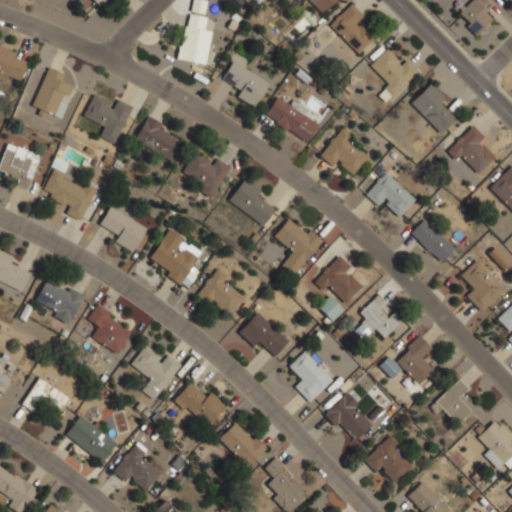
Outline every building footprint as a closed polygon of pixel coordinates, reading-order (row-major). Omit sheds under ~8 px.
[(203,28),(207,0),(187,0),(177,58),(204,63),(210,30),(203,28)] [(308,0),(321,13),(334,0),(308,0)] [(491,5),(486,0),(468,0),(454,14),(474,35),(491,19),(484,11),(491,5)] [(327,24),(357,53),(372,38),(356,23),(363,15),(350,2),(327,24)] [(0,79),(6,82),(8,75),(19,79),(27,56),(0,45),(0,79)] [(368,66),(387,84),(377,95),(386,103),(416,72),(388,45),(368,66)] [(254,106),(268,83),(231,60),(217,82),(254,106)] [(64,73),(46,66),(30,105),(59,117),(71,88),(60,84),(64,73)] [(446,110),(451,105),(428,82),(408,102),(439,133),(454,118),(446,110)] [(276,93),(262,116),(304,143),(319,120),(276,93)] [(113,142),(130,106),(113,98),(110,103),(91,94),(81,115),(100,124),(96,134),(113,142)] [(178,140),(168,135),(171,129),(146,115),(131,140),(167,160),(178,140)] [(447,147),(474,175),(497,152),(470,124),(447,147)] [(318,150),(345,178),(370,155),(343,127),(318,150)] [(0,177),(25,186),(34,158),(3,148),(0,157),(0,177)] [(229,166),(213,157),(209,163),(192,153),(179,175),(211,195),(229,166)] [(62,212),(81,220),(94,188),(62,175),(68,162),(53,156),(40,190),(66,201),(62,212)] [(511,165),(510,163),(487,187),(511,212),(511,165)] [(384,202),(399,215),(415,198),(383,170),(363,193),(379,207),(384,202)] [(261,189),(241,176),(226,201),(262,224),(273,208),(256,197),(261,189)] [(131,251),(146,227),(108,205),(99,221),(117,232),(112,240),(131,251)] [(272,236),(290,248),(279,265),(295,276),(321,238),(287,215),(272,236)] [(438,262),(453,247),(423,217),(408,232),(438,262)] [(179,284),(203,250),(168,226),(144,260),(179,284)] [(488,251),(501,269),(508,264),(495,246),(488,251)] [(0,282),(21,290),(30,264),(0,252),(0,282)] [(312,280),(327,295),(316,307),(331,320),(344,306),(342,305),(364,281),(335,255),(312,280)] [(459,274),(473,289),(465,296),(479,311),(504,287),(476,258),(459,274)] [(195,291),(224,317),(244,295),(216,269),(195,291)] [(31,305),(69,322),(82,293),(44,276),(31,305)] [(401,319),(376,294),(354,315),(380,341),(401,319)] [(511,300),(496,316),(510,330),(504,337),(511,344),(511,300)] [(88,336),(115,353),(132,328),(95,304),(84,320),(94,326),(88,336)] [(236,332),(254,348),(259,343),(274,356),(289,340),(255,310),(236,332)] [(433,350),(418,334),(392,359),(409,376),(401,383),(409,391),(434,367),(425,357),(433,350)] [(159,358),(141,345),(127,365),(145,378),(138,388),(154,400),(180,364),(163,353),(159,358)] [(300,378),(292,386),(308,402),(333,377),(304,348),(287,365),(300,378)] [(400,369),(388,356),(378,364),(390,378),(400,369)] [(0,391),(2,392),(10,375),(1,371),(5,361),(0,358),(0,391)] [(20,404),(35,413),(41,404),(58,414),(69,396),(37,376),(20,404)] [(172,398),(200,426),(221,406),(193,377),(172,398)] [(465,388),(458,379),(432,401),(453,425),(472,409),(458,393),(465,388)] [(323,412),(350,442),(372,422),(345,392),(323,412)] [(115,442),(78,414),(63,434),(100,462),(115,442)] [(511,432),(497,416),(476,435),(486,447),(480,452),(494,468),(501,462),(507,468),(511,463),(511,432)] [(216,438),(244,467),(265,448),(237,418),(216,438)] [(362,459),(379,476),(385,470),(395,480),(411,465),(396,451),(401,446),(387,433),(362,459)] [(143,493),(160,471),(144,459),(149,452),(133,441),(112,470),(143,493)] [(271,496),(285,511),(304,493),(273,458),(262,467),(270,476),(264,482),(274,493),(271,496)] [(17,511),(22,511),(37,487),(0,465),(0,490),(9,496),(4,504),(17,511)] [(419,511),(449,511),(451,510),(420,480),(404,495),(420,511),(419,511)] [(40,511),(64,511),(52,500),(40,511)] [(185,511),(183,509),(180,511),(175,511),(164,500),(154,509),(156,511),(185,511)]
